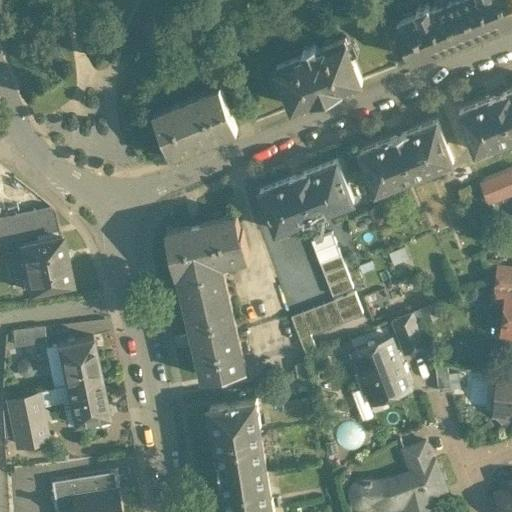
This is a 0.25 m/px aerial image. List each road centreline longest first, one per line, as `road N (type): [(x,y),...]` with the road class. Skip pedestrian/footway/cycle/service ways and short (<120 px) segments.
road 1 (residential): [(114,210),(511,46)]
road 2 (residential): [(127,305),(168,511)]
road 3 (residential): [(0,87),(47,166),(114,210)]
road 4 (residential): [(127,305),(0,319)]
